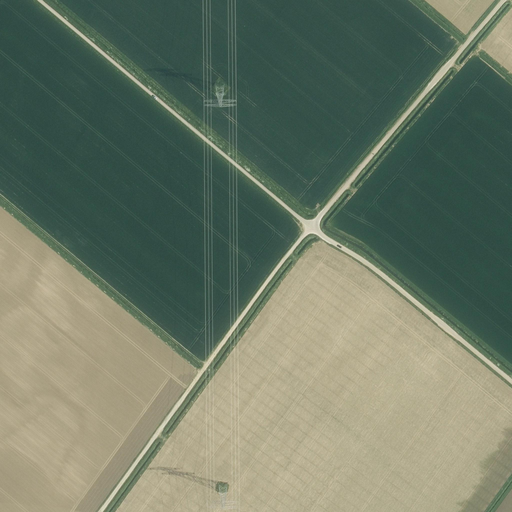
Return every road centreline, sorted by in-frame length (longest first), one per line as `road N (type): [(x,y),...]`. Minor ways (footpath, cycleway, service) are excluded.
road 1 (unclassified): [(511,383),(311,227),(503,0)]
road 2 (track): [(102,511),(311,227)]
